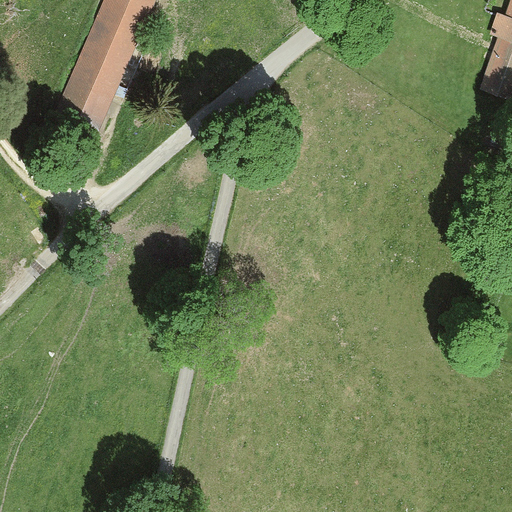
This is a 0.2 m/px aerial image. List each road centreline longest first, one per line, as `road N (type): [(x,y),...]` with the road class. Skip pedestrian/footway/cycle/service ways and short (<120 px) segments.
road 1 (unclassified): [(247,89),(158,511)]
road 2 (unclassified): [(247,89),(98,213),(0,314)]
road 3 (unclassified): [(358,0),(247,89)]
road 4 (track): [(0,143),(36,186),(98,213)]
